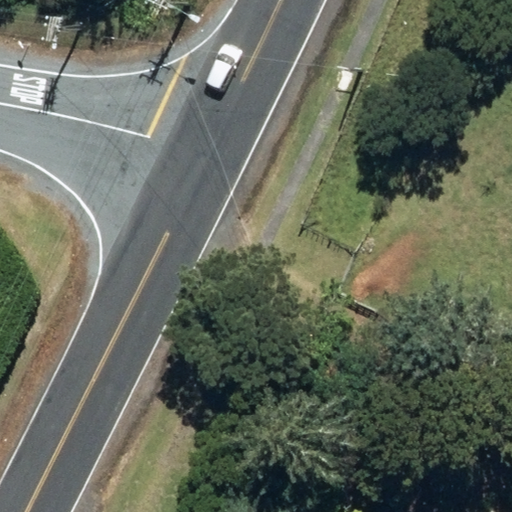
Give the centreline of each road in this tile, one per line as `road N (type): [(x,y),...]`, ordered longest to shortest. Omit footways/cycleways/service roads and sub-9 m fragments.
road 1 (unclassified): [(23,511),(203,164)]
road 2 (unclassified): [(203,164),(90,118),(0,102)]
road 3 (unclassified): [(203,164),(281,0)]
